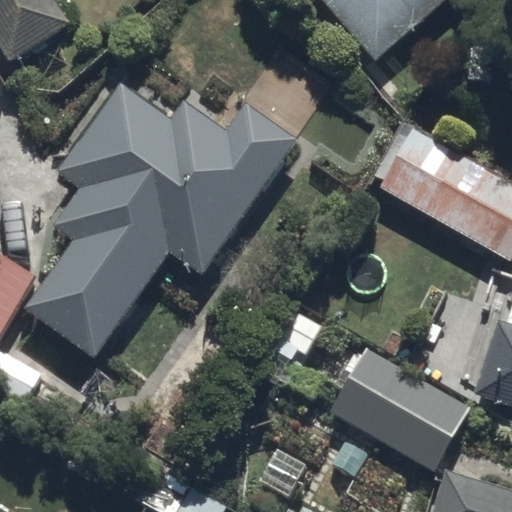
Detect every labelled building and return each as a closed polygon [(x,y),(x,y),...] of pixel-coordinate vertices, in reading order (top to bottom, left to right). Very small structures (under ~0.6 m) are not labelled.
[(0,0),(0,37),(14,60),(78,21),(64,0),(0,0)] [(326,0),(378,61),(450,0),(326,0)] [(83,185),(58,222),(80,237),(31,308),(102,357),(176,250),(210,274),(302,140),(249,103),(232,128),(187,97),(176,114),(127,80),(64,172),(83,185)] [(511,178),(411,120),(375,182),(511,260),(511,178)] [(0,344),(35,274),(0,256),(0,344)] [(511,310),(507,308),(480,393),(511,402),(511,310)] [(473,407),(369,344),(332,405),(436,468),(473,407)] [(511,511),(511,487),(453,468),(438,511),(511,511)] [(223,511),(224,510),(191,492),(179,511),(223,511)]
